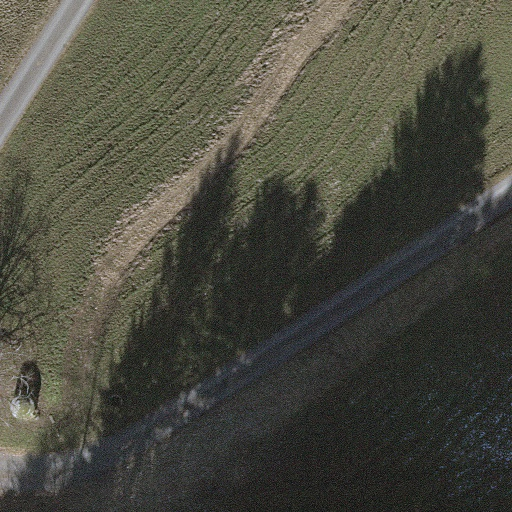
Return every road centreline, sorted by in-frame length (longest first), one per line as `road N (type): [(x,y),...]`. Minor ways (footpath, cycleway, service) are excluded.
road 1 (track): [(0,475),(59,472),(146,434),(511,192)]
road 2 (track): [(78,0),(0,124)]
